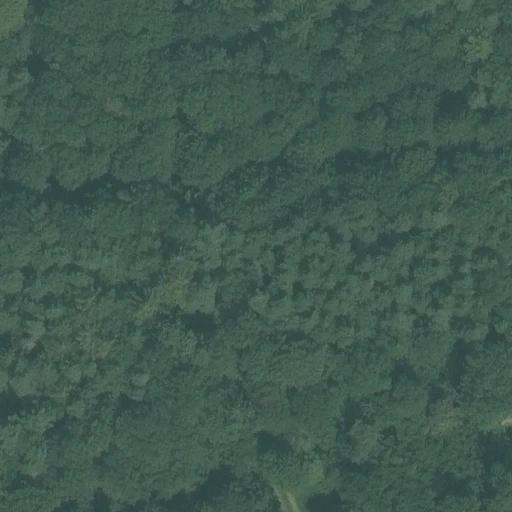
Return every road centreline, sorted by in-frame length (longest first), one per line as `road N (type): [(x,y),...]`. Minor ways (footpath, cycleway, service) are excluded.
road 1 (track): [(511,142),(0,199)]
road 2 (track): [(278,511),(163,181)]
road 3 (track): [(182,177),(167,0)]
